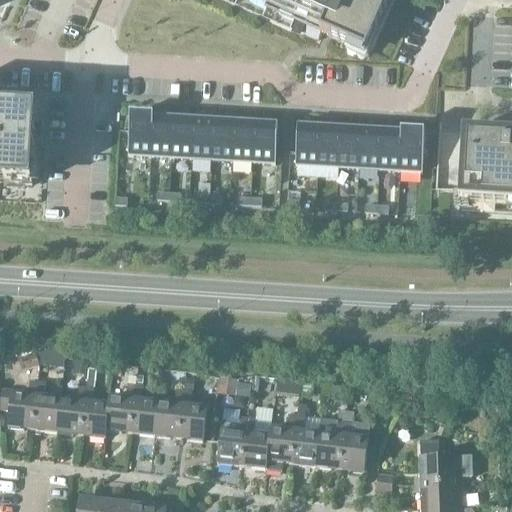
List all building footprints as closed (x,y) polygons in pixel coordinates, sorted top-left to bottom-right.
[(243,0),(366,54),(390,0),(243,0)] [(0,185),(32,187),(37,99),(3,97),(3,102),(0,101),(0,185)] [(151,160),(153,119),(130,118),(128,159),(151,160)] [(171,161),(174,120),(153,119),(151,160),(171,161)] [(192,162),(194,122),(174,120),(171,161),(192,162)] [(212,164),(214,123),(194,122),(192,162),(212,164)] [(232,165),(235,124),(214,123),(212,164),(232,165)] [(253,166),(255,125),(235,124),(232,165),(253,166)] [(275,167),(278,127),(255,125),(253,166),(275,167)] [(318,170),(321,129),(298,128),(295,169),(318,170)] [(339,171),(341,130),(321,129),(318,170),(339,171)] [(359,172),(361,132),(341,130),(339,171),(359,172)] [(379,174),(382,133),(361,132),(359,172),(379,174)] [(400,175),(402,134),(382,133),(379,174),(400,175)] [(422,176),(425,135),(402,134),(400,175),(422,176)] [(463,134),(459,212),(511,215),(511,134),(500,138),(500,136),(463,134)] [(157,195),(157,203),(169,203),(169,196),(157,195)] [(169,196),(169,203),(180,204),(181,196),(169,196)] [(209,206),(210,198),(198,197),(198,205),(209,206)] [(222,199),(210,198),(209,206),(221,207),(222,199)] [(127,209),(128,201),(116,200),(115,208),(127,209)] [(250,208),(251,200),(239,200),(238,208),(250,208)] [(262,201),(251,200),(250,208),(262,209),(262,201)] [(299,211),(299,203),(287,203),(287,211),(299,211)] [(336,214),(336,205),(325,205),(324,213),(336,214)] [(348,206),(336,205),(336,214),(348,214),(348,206)] [(377,216),(377,208),(366,207),(365,215),(377,216)] [(389,209),(377,208),(377,216),(388,217),(389,209)] [(418,218),(417,226),(429,227),(430,219),(418,218)] [(8,431),(33,433),(39,384),(30,383),(28,397),(14,395),(14,393),(3,392),(1,411),(10,413),(8,431)] [(33,433),(57,436),(61,401),(44,399),(45,385),(39,384),(33,433)] [(131,436),(136,387),(127,386),(126,400),(109,398),(108,406),(110,406),(106,434),(131,436)] [(144,388),(136,387),(131,436),(155,439),(159,404),(142,402),(144,388)] [(81,439),(87,389),(78,388),(76,403),(61,401),(57,436),(81,439)] [(87,389),(81,439),(105,442),(106,434),(110,406),(108,406),(93,404),(94,390),(87,389)] [(155,439),(179,442),(185,393),(175,392),(174,406),(159,404),(155,439)] [(190,408),(192,394),(185,393),(179,442),(203,445),(207,410),(190,408)] [(322,422),(320,435),(316,471),(341,474),(347,414),(339,413),(338,424),(322,422)] [(347,414),(341,474),(364,476),(370,427),(354,426),(355,415),(347,414)] [(283,467),(292,468),(297,418),(290,417),(288,431),(271,429),(266,472),(282,474),(283,467)] [(305,419),(297,418),(292,468),(316,471),(320,435),(322,422),(305,420),(305,419)] [(222,423),(221,432),(217,467),(242,470),(248,420),(240,419),(239,425),(222,423)] [(242,470),(266,472),(271,429),(272,423),(248,420),(242,470)] [(460,479),(464,479),(464,480),(473,480),(472,459),(440,460),(440,444),(422,444),(422,460),(420,461),(421,480),(417,480),(417,495),(422,495),(422,494),(440,494),(439,480),(460,480),(460,479)] [(375,487),(393,488),(394,478),(376,476),(375,487)] [(422,494),(422,495),(422,511),(461,511),(461,494),(465,493),(464,480),(464,479),(460,479),(460,480),(439,480),(440,494),(422,494)] [(393,488),(375,487),(374,495),(392,497),(393,488)] [(80,502),(79,511),(102,511),(104,495),(97,494),(96,503),(80,502)] [(102,511),(124,511),(125,507),(110,506),(112,496),(104,495),(102,511)] [(124,511),(145,511),(147,500),(140,499),(139,509),(125,507),(124,511)] [(147,500),(145,511),(163,511),(153,511),(154,501),(147,500)]
